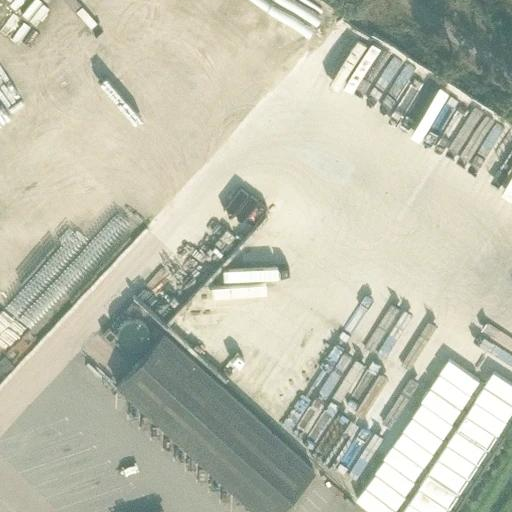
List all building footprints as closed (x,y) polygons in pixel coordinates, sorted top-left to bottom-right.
[(418,180),(417,57),(373,32),(324,120),(324,121),(335,127),(335,140),(327,155),(327,173),(371,197),(378,197),(378,202),(386,206),(403,206),(418,180)] [(161,322),(204,362),(260,302),(218,262),(161,322)] [(280,326),(285,317),(263,307),(259,316),(280,326)] [(254,511),(275,511),(314,470),(163,332),(115,384),(254,511)] [(417,401),(418,424),(431,424),(431,401),(417,401)] [(416,511),(416,476),(397,476),(397,505),(376,505),(376,511),(416,511)]
